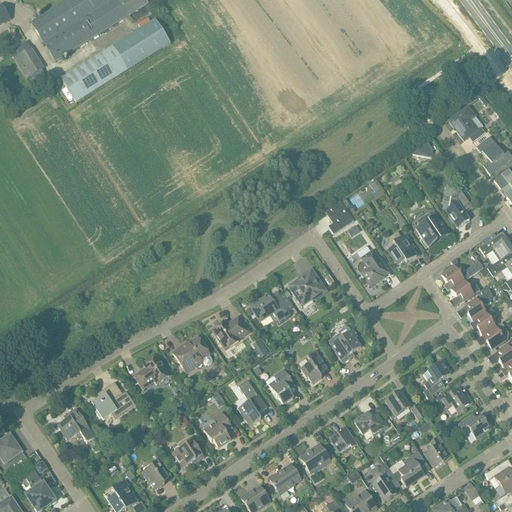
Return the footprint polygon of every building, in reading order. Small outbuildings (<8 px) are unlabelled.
[(147,4),(144,0),(67,0),(31,23),(55,62),(147,4)] [(10,20),(1,6),(0,7),(0,24),(2,23),(3,25),(10,20)] [(61,80),(76,104),(170,45),(155,21),(61,80)] [(43,70),(26,42),(9,53),(26,80),(43,70)] [(478,99),(485,107),(488,104),(482,96),(478,99)] [(463,111),(448,122),(464,143),(468,139),(472,144),(480,138),(485,134),(481,129),(482,128),(475,119),(476,119),(473,116),(467,108),(463,111)] [(503,156),(489,138),(479,146),(476,149),(480,155),(482,153),(489,162),(482,167),(490,177),(511,159),(511,158),(507,153),(503,156)] [(433,152),(427,144),(416,151),(412,154),(412,156),(431,160),(433,152)] [(511,174),(511,175),(508,170),(493,182),(501,192),(507,187),(510,192),(506,195),(506,196),(505,196),(505,197),(506,198),(511,205),(511,174)] [(368,184),(373,190),(377,187),(373,181),(368,184)] [(469,222),(463,213),(464,210),(470,206),(460,191),(452,197),(451,198),(449,210),(445,212),(451,222),(457,230),(469,222)] [(350,217),(346,211),(350,208),(344,200),(340,203),(327,211),(325,213),(334,227),(329,230),(333,236),(353,222),(350,217)] [(431,220),(428,216),(425,218),(424,218),(421,220),(420,221),(418,223),(420,227),(415,231),(422,241),(421,241),(425,248),(427,247),(428,249),(448,236),(435,217),(431,220)] [(396,224),(402,231),(406,228),(401,221),(396,224)] [(387,240),(385,247),(388,251),(387,252),(397,267),(404,262),(406,265),(416,257),(412,250),(414,249),(405,236),(401,239),(397,234),(387,240)] [(492,253),(499,263),(506,258),(511,254),(511,250),(505,240),(503,241),(500,236),(501,235),(501,234),(479,249),(484,258),(492,253)] [(386,271),(373,252),(369,255),(360,260),(362,263),(359,265),(357,268),(358,271),(369,289),(384,279),(381,275),(386,271)] [(499,263),(487,270),(493,279),(507,269),(511,276),(511,254),(506,258),(499,263)] [(451,267),(446,270),(447,273),(441,277),(447,285),(451,282),(454,288),(450,291),(451,291),(464,283),(479,272),(483,270),(478,263),(462,274),(457,273),(454,268),(453,269),(451,267)] [(484,269),(483,270),(479,272),(483,278),(488,275),(484,269)] [(326,293),(311,271),(297,280),(298,281),(288,288),(302,308),(312,301),(313,302),(318,299),(326,293)] [(467,287),(464,283),(451,291),(456,299),(460,296),(464,302),(460,305),(480,292),(475,286),(471,288),(467,287)] [(485,315),(482,310),(483,306),(487,306),(491,304),(492,297),(487,290),(480,294),(482,297),(463,309),(463,310),(467,307),(471,313),(467,316),(472,324),(485,315)] [(281,303),(276,295),(270,299),(269,297),(250,310),(255,318),(260,324),(270,317),(273,315),(279,323),(289,316),(288,313),(294,309),(287,299),(281,303)] [(492,310),(485,315),(472,324),(473,324),(477,321),(481,327),(476,329),(482,338),(495,329),(492,324),(493,319),(496,317),(492,310)] [(248,334),(238,319),(227,326),(225,323),(212,332),(225,352),(239,343),(237,341),(248,334)] [(501,324),(495,329),(482,338),(486,335),(490,341),(486,343),(491,352),(508,341),(508,335),(506,331),(501,324)] [(319,332),(316,327),(310,331),(313,336),(319,332)] [(339,335),(327,343),(337,357),(343,365),(350,360),(348,357),(361,349),(355,340),(357,339),(352,331),(351,332),(349,330),(348,329),(346,328),(344,329),(338,333),(339,335)] [(313,337),(308,332),(303,336),(307,342),(313,337)] [(210,358),(203,348),(198,340),(189,346),(188,344),(172,355),(178,363),(186,374),(203,363),(205,366),(207,367),(209,366),(211,365),(212,363),(212,361),(210,358)] [(511,364),(511,343),(494,356),(495,356),(499,354),(502,359),(498,362),(504,370),(511,364)] [(327,371),(315,353),(306,359),(310,364),(300,370),(306,379),(307,378),(312,386),(321,380),(319,376),(327,371)] [(169,378),(156,359),(143,367),(146,371),(143,373),(142,372),(134,378),(143,391),(154,383),(156,386),(169,378)] [(423,377),(427,383),(423,385),(427,391),(423,394),(429,403),(434,400),(432,397),(444,388),(441,382),(450,376),(447,371),(448,370),(443,362),(427,373),(427,374),(423,377)] [(268,387),(277,399),(278,399),(282,406),(293,398),(288,390),(287,389),(292,384),(284,371),(274,378),(266,383),(268,387)] [(248,403),(238,410),(244,420),(250,428),(260,421),(256,414),(258,413),(260,414),(266,410),(261,402),(258,397),(247,382),(238,388),(248,403)] [(101,419),(103,421),(113,415),(117,421),(136,408),(131,401),(126,393),(122,396),(114,385),(103,392),(104,395),(91,404),(97,412),(95,414),(100,420),(101,419)] [(446,411),(451,419),(472,405),(467,397),(465,399),(459,390),(442,401),(448,410),(446,411)] [(216,393),(211,396),(215,401),(219,398),(216,393)] [(387,401),(385,403),(389,409),(385,411),(392,421),(395,419),(410,409),(405,402),(399,393),(393,398),(391,398),(387,400),(387,401)] [(425,418),(417,406),(410,411),(418,423),(425,418)] [(90,432),(76,410),(63,419),(65,422),(57,427),(68,443),(76,437),(78,440),(82,438),(86,445),(95,439),(90,432)] [(372,419),(368,413),(354,423),(363,437),(369,433),(373,439),(387,429),(383,423),(377,415),(372,419)] [(225,419),(222,414),(212,421),(214,425),(203,432),(206,436),(211,444),(213,443),(218,450),(230,441),(224,432),(231,427),(225,419)] [(189,425),(183,416),(176,420),(182,430),(189,425)] [(476,422),(473,416),(458,426),(465,437),(470,434),(476,442),(490,432),(481,419),(476,422)] [(351,437),(345,428),(339,432),(341,434),(330,442),(339,455),(350,448),(351,450),(357,446),(351,437)] [(22,453),(10,436),(0,442),(0,458),(4,465),(22,453)] [(446,437),(440,440),(444,446),(449,442),(446,437)] [(172,456),(176,462),(182,470),(191,464),(192,467),(204,459),(190,439),(179,447),(181,449),(180,450),(178,449),(174,452),(174,454),(172,456)] [(439,439),(436,441),(435,440),(430,444),(433,449),(424,455),(428,462),(434,470),(444,464),(442,462),(448,459),(444,453),(448,451),(444,446),(440,440),(439,439)] [(329,463),(319,446),(308,454),(309,455),(300,461),(310,476),(329,463)] [(426,466),(418,453),(402,464),(405,468),(398,473),(403,480),(401,481),(406,489),(424,477),(420,470),(426,466)] [(499,487),(511,479),(511,474),(510,472),(511,470),(511,468),(507,461),(485,476),(489,482),(494,479),(499,487)] [(163,471),(157,462),(143,471),(144,473),(141,475),(149,486),(151,486),(155,492),(164,486),(162,483),(168,479),(163,471)] [(36,467),(39,472),(46,468),(42,463),(36,467)] [(106,468),(109,472),(115,468),(111,464),(109,465),(106,468)] [(296,474),(290,466),(277,475),(278,476),(269,482),(280,497),(294,487),(293,486),(300,481),(296,474)] [(395,491),(400,487),(386,467),(381,471),(385,477),(372,485),(372,487),(368,490),(374,499),(379,496),(384,504),(398,495),(395,491)] [(132,475),(128,468),(122,472),(127,479),(132,475)] [(36,494),(33,493),(26,498),(32,506),(35,511),(39,511),(43,510),(42,509),(44,507),(47,507),(50,506),(50,507),(57,502),(54,498),(53,499),(46,489),(36,474),(27,480),(36,494)] [(511,479),(499,487),(505,496),(494,503),(498,509),(511,499),(511,479)] [(132,493),(125,482),(111,491),(115,496),(107,501),(114,511),(119,511),(124,509),(126,511),(137,504),(131,494),(132,493)] [(477,494),(471,486),(464,490),(470,499),(472,501),(478,497),(477,494)] [(257,511),(270,504),(259,489),(249,495),(248,494),(240,499),(246,508),(248,511),(257,511)] [(4,492),(0,494),(0,511),(19,511),(11,499),(10,500),(4,492)] [(374,511),(377,511),(364,492),(345,506),(348,511),(374,511)] [(464,511),(456,498),(450,502),(449,501),(433,511),(464,511)] [(511,499),(498,509),(499,511),(501,511),(506,509),(507,511),(511,507),(511,499)]
